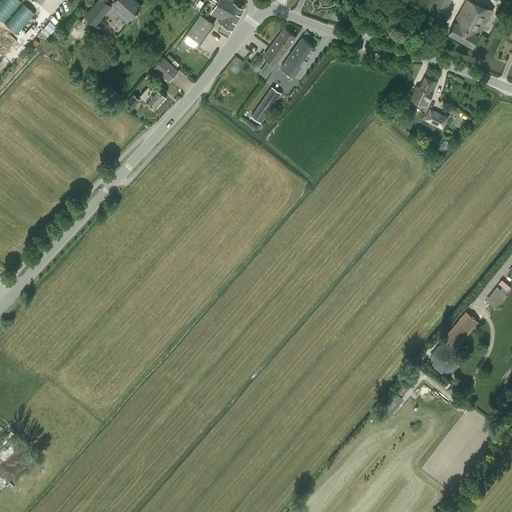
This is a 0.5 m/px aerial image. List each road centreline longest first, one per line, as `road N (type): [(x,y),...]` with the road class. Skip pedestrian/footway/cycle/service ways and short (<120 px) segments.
road 1 (unclassified): [(0,309),(213,72),(263,5)]
road 2 (unclassified): [(511,89),(263,5)]
